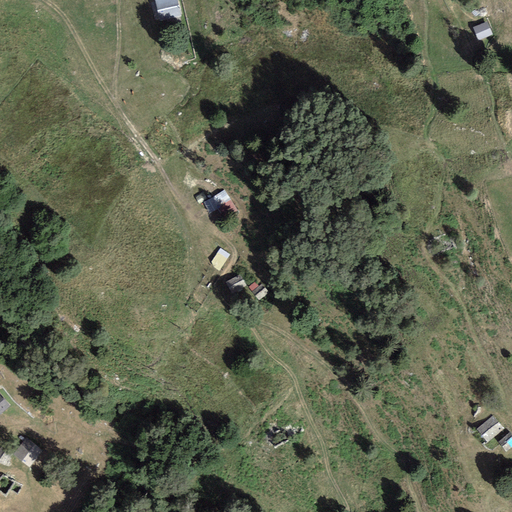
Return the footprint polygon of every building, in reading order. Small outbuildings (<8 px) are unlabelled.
[(177,0),(156,0),(159,18),(180,15),(177,0)] [(487,20),(474,25),(478,37),(492,32),(487,20)] [(221,205),(215,195),(204,202),(209,212),(221,205)] [(210,263),(219,271),(233,257),(224,249),(210,263)] [(247,288),(240,274),(226,280),(233,295),(247,288)] [(268,293),(262,284),(253,290),(259,299),(268,293)] [(0,413),(10,405),(0,394),(0,413)] [(503,429),(492,415),(476,427),(486,441),(503,429)] [(511,444),(511,433),(510,431),(498,440),(505,450),(511,444)] [(41,448),(25,437),(13,454),(29,465),(41,448)] [(13,454),(2,446),(0,448),(0,462),(4,466),(13,454)] [(24,486),(3,474),(0,477),(0,492),(5,498),(10,491),(17,495),(24,486)]
